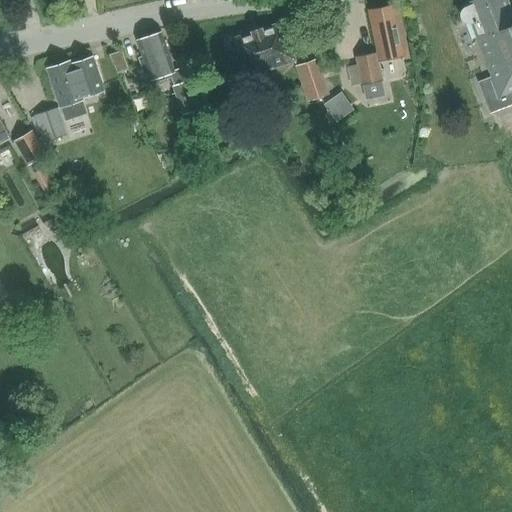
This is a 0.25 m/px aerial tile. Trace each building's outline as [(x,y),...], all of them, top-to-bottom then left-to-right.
[(511,19),(504,0),(473,0),(462,4),(498,98),(509,94),(511,100),(511,19)] [(379,61),(403,56),(392,7),(368,12),(377,53),(355,58),(357,66),(347,67),(351,85),(361,83),(361,85),(383,81),(379,61)] [(242,78),(294,62),(282,23),(229,40),(242,78)] [(174,85),(186,81),(181,69),(172,72),(159,35),(137,42),(142,58),(139,59),(148,86),(171,78),(174,85)] [(109,55),(118,73),(127,70),(121,51),(109,55)] [(71,61),(47,68),(60,108),(83,100),(83,99),(105,92),(93,55),(71,62),(71,61)] [(328,94),(317,58),(296,65),(307,101),(328,94)] [(183,114),(196,110),(186,81),(173,85),(183,114)] [(333,116),(349,105),(341,93),(324,105),(333,116)] [(44,142),(66,135),(58,107),(35,115),(44,142)] [(14,141),(28,165),(46,155),(32,130),(14,141)] [(191,133),(187,140),(191,147),(199,148),(203,141),(199,134),(191,133)]
